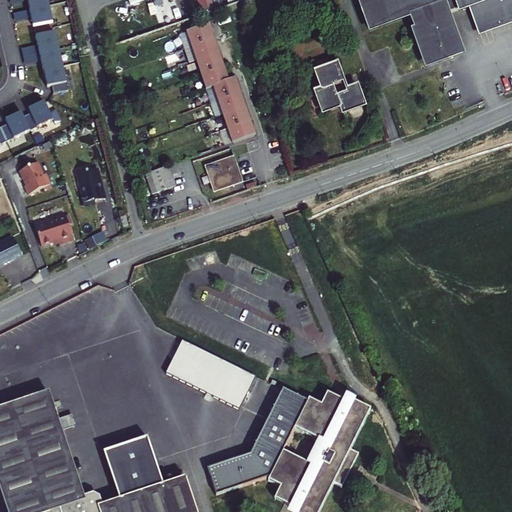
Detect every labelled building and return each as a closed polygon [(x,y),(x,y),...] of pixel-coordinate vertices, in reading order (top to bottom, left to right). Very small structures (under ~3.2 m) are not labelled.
[(47,0),(27,0),(31,16),(34,27),(53,23),(47,0)] [(213,0),(199,0),(202,12),(215,9),(213,0)] [(442,0),(361,0),(374,32),(414,17),(420,33),(417,34),(430,67),(433,68),(461,58),(463,53),(448,14),(442,0)] [(457,0),(442,0),(448,14),(461,9),(457,0)] [(483,33),(511,21),(511,0),(457,0),(461,9),(472,5),(483,33)] [(188,37),(200,69),(220,59),(210,29),(188,37)] [(69,91),(55,33),(36,37),(38,49),(42,65),(46,82),(47,88),(52,87),(54,94),(69,91)] [(256,141),(237,84),(230,87),(220,59),(200,69),(208,94),(215,92),(235,148),(256,141)] [(348,96),(338,100),(335,89),(344,86),(338,68),(318,75),(324,93),(317,95),(324,116),(342,110),(344,117),(353,114),(365,110),(358,90),(347,94),(348,96)] [(30,114),(24,117),(30,131),(52,120),(44,102),(37,105),(28,109),(30,114)] [(7,141),(30,131),(24,117),(23,117),(21,113),(13,116),(5,120),(7,124),(1,127),(7,141)] [(244,186),(235,162),(208,172),(216,196),(244,186)] [(175,184),(168,164),(150,170),(157,190),(175,184)] [(39,165),(21,174),(25,182),(28,188),(26,189),(30,197),(52,186),(47,176),(45,177),(39,165)] [(108,202),(99,172),(79,178),(85,198),(83,199),(84,206),(96,203),(97,205),(102,204),(108,202)] [(67,217),(37,228),(43,248),(56,243),(60,242),(61,246),(76,241),(67,217)] [(89,249),(109,242),(106,233),(86,240),(89,249)] [(0,266),(23,256),(14,238),(0,245),(0,266)] [(256,379),(184,343),(168,374),(240,410),(256,379)] [(361,452),(353,448),(373,407),(356,399),(357,398),(348,394),(344,401),(328,393),(324,401),(312,395),(310,398),(286,386),(254,452),(211,467),(212,471),(220,493),(273,476),(271,479),(284,485),(276,501),(285,505),(291,508),(289,511),(322,511),(337,482),(345,485),(352,471),(361,452)] [(58,511),(84,504),(49,395),(0,411),(0,495),(5,511),(58,511)] [(104,453),(120,501),(165,486),(149,438),(104,453)] [(195,511),(185,479),(165,486),(120,501),(121,503),(111,506),(111,504),(102,508),(99,500),(93,496),(84,499),(85,505),(62,511),(195,511)]
